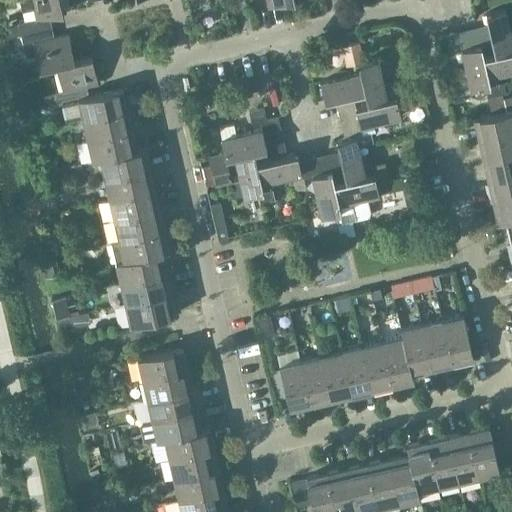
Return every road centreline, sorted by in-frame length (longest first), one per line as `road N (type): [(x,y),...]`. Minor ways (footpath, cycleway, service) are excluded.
road 1 (residential): [(245,448),(162,85),(167,68)]
road 2 (residential): [(414,14),(502,389)]
road 3 (residential): [(245,448),(502,389)]
road 4 (residential): [(167,68),(119,69),(102,17),(58,24)]
road 5 (residential): [(287,33),(394,8),(414,14)]
road 6 (residential): [(167,68),(193,53),(287,33)]
